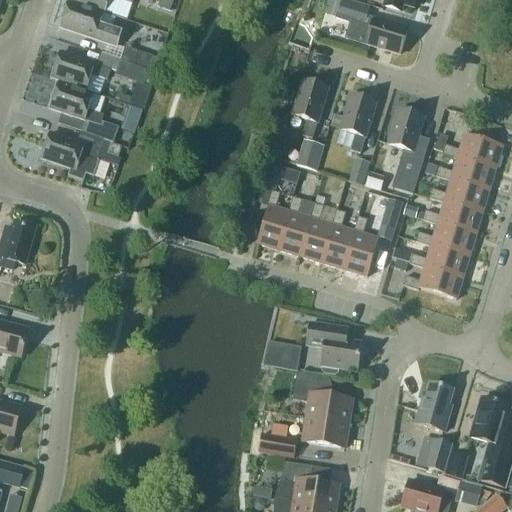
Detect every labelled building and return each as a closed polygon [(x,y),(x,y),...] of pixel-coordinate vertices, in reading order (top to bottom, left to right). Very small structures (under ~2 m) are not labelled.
[(69,0),(69,1),(104,12),(108,0),(114,0),(132,6),(133,0),(69,0)] [(161,0),(158,8),(170,12),(173,0),(161,0)] [(342,0),(328,0),(327,5),(340,9),(337,19),(350,23),(350,21),(365,25),(366,19),(370,8),(343,0),(342,0)] [(382,0),(386,1),(383,8),(401,13),(403,6),(414,10),(416,0),(382,0)] [(68,4),(60,29),(104,44),(116,48),(121,35),(110,31),(99,27),(103,16),(68,4)] [(350,23),(345,40),(366,46),(400,56),(408,31),(373,21),(366,19),(365,25),(350,21),(350,23)] [(144,70),(149,72),(155,74),(160,60),(124,48),(119,61),(121,62),(136,67),(144,70)] [(107,81),(110,71),(60,54),(51,79),(86,91),(91,76),(107,81)] [(132,81),(136,67),(121,62),(119,61),(115,73),(115,75),(132,81)] [(149,72),(144,70),(139,83),(136,93),(147,97),(155,74),(149,72)] [(302,138),(312,141),(328,90),(303,82),(292,117),(307,122),(302,138)] [(82,133),(113,143),(118,129),(102,123),(104,115),(89,110),(93,97),(58,85),(50,110),(86,122),(82,133)] [(350,152),(360,156),(376,105),(351,97),(340,132),(355,136),(350,152)] [(398,112),(388,146),(403,151),(393,185),(413,191),(412,197),(429,142),(429,141),(424,157),(413,153),(418,138),(423,119),(398,112)] [(448,137),(440,134),(434,151),(443,153),(448,137)] [(102,143),(82,135),(80,140),(78,145),(49,135),(41,160),(71,170),(68,177),(83,182),(86,175),(93,178),(98,161),(97,161),(102,143)] [(442,157),(457,161),(457,159),(496,170),(503,148),(464,136),(460,151),(445,147),(442,157)] [(296,166),(315,173),(323,147),(304,141),(296,166)] [(121,149),(111,145),(107,156),(118,160),(121,149)] [(428,166),(425,175),(450,183),(451,181),(489,192),(496,170),(457,159),(457,161),(453,173),(428,166)] [(349,184),(363,188),(370,165),(356,161),(349,184)] [(264,165),(259,184),(272,188),(278,169),(264,165)] [(429,200),(444,205),(445,202),(483,213),(489,192),(451,181),(450,183),(447,195),(432,191),(429,200)] [(334,228),(323,266),(345,272),(356,234),(354,233),(341,230),(345,218),(346,215),(353,190),(344,187),(336,212),(332,227),(334,228)] [(268,208),(257,246),(279,253),(291,214),(288,214),(276,210),(280,195),(275,193),(271,192),(266,207),(268,208)] [(291,214),(279,253),(301,259),(312,221),(310,220),(314,205),(302,202),(293,199),(288,214),(291,214)] [(384,223),(398,227),(405,204),(391,200),(384,223)] [(422,222),(437,227),(438,225),(476,236),(483,213),(445,202),(444,205),(440,217),(425,213),(422,222)] [(312,221),(301,259),(323,266),(334,228),(332,227),(320,223),(324,208),(314,205),(310,220),(312,221)] [(356,234),(345,272),(367,279),(379,241),(363,236),(368,221),(358,219),(357,222),(354,233),(356,234)] [(24,267),(35,229),(14,223),(11,234),(4,232),(0,246),(0,267),(13,271),(15,264),(24,267)] [(416,244),(430,248),(431,246),(470,257),(476,236),(438,225),(437,227),(433,239),(419,234),(416,244)] [(409,266),(424,270),(425,268),(463,279),(470,257),(431,246),(430,248),(431,248),(427,261),(412,256),(409,266)] [(456,302),(462,282),(463,279),(425,268),(424,270),(420,282),(405,278),(403,288),(418,292),(419,290),(456,302)] [(0,301),(6,303),(10,286),(0,282),(0,281),(0,301)] [(0,354),(20,360),(28,331),(0,323),(0,354)] [(324,374),(335,376),(337,374),(338,370),(356,373),(361,345),(332,341),(334,328),(310,325),(307,347),(324,349),(321,367),(323,368),(323,372),(324,374)] [(284,358),(282,371),(297,374),(299,360),(284,358)] [(297,376),(293,402),(308,404),(306,420),(348,426),(352,402),(334,399),(325,398),(327,381),(297,376)] [(415,426),(444,434),(452,408),(449,408),(453,392),(430,385),(425,401),(422,400),(415,426)] [(0,395),(17,399),(18,390),(0,387),(0,395)] [(469,439),(487,445),(476,483),(504,491),(511,463),(511,438),(503,436),(511,409),(480,400),(469,439)] [(21,410),(0,403),(0,433),(14,437),(21,410)] [(306,420),(302,444),(344,450),(348,426),(306,420)] [(258,455),(294,461),(297,442),(261,436),(258,455)] [(451,447),(434,442),(424,439),(416,466),(426,469),(443,474),(451,447)] [(0,484),(19,489),(24,470),(0,463),(0,484)] [(269,501),(268,502),(333,511),(334,511),(339,488),(329,486),(311,483),(313,468),(286,464),(284,475),(283,481),(282,480),(273,502),(269,501)] [(476,509),(478,504),(484,506),(492,494),(481,491),(482,488),(461,481),(454,503),(476,509)] [(448,511),(453,496),(443,493),(409,483),(401,509),(413,511),(448,511)] [(477,511),(504,511),(507,510),(508,511),(511,511),(511,496),(501,494),(477,511)] [(333,511),(268,502),(273,503),(273,511),(333,511)]
